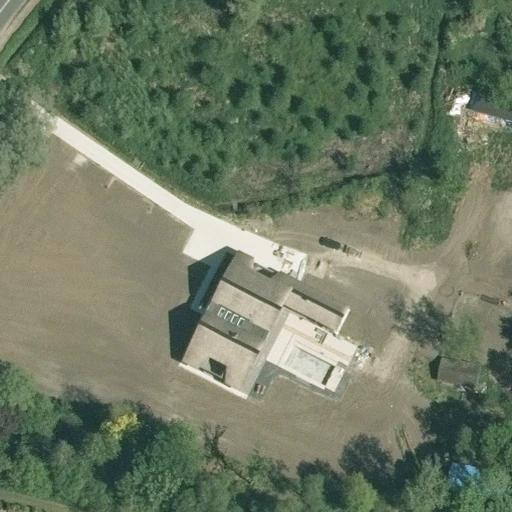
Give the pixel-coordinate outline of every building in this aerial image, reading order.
[(511,122),(511,100),(480,92),(474,113),(511,122)] [(213,327),(201,349),(243,371),(257,343),(256,342),(278,300),(280,296),(242,276),(226,306),(217,323),(215,322),(213,327)] [(340,320),(344,313),(326,303),(326,304),(322,311),(340,320)] [(443,359),(439,383),(478,390),(482,367),(443,359)] [(439,497),(489,508),(496,476),(446,465),(439,497)]
